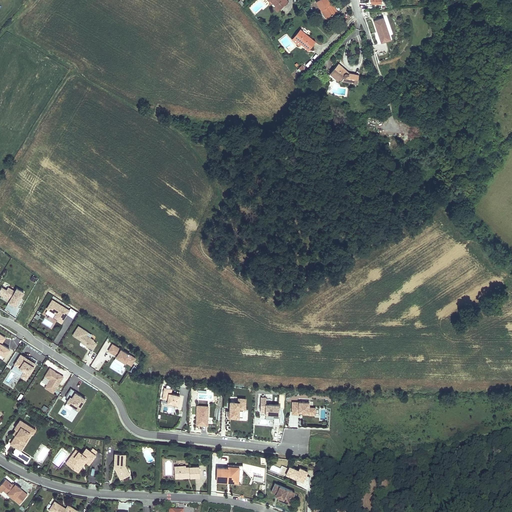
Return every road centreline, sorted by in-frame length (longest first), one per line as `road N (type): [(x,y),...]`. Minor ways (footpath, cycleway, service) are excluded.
road 1 (residential): [(0,321),(106,388),(128,423),(148,435),(279,449),(296,439)]
road 2 (residential): [(0,458),(84,490),(248,502),(271,511)]
road 3 (track): [(296,439),(325,434),(343,459),(372,461),(511,431)]
